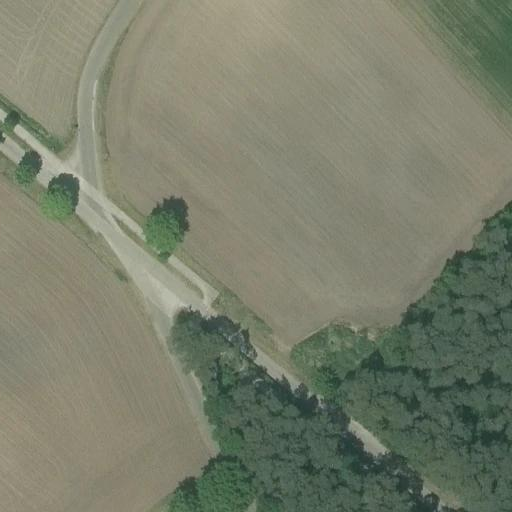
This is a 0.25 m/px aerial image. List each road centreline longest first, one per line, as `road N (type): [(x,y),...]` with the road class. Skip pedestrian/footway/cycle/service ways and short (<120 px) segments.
road 1 (unclassified): [(449,511),(98,216)]
road 2 (unclassified): [(249,511),(150,297),(98,216)]
road 3 (unclassified): [(98,216),(84,96),(130,0)]
road 4 (unclassified): [(98,216),(0,135)]
